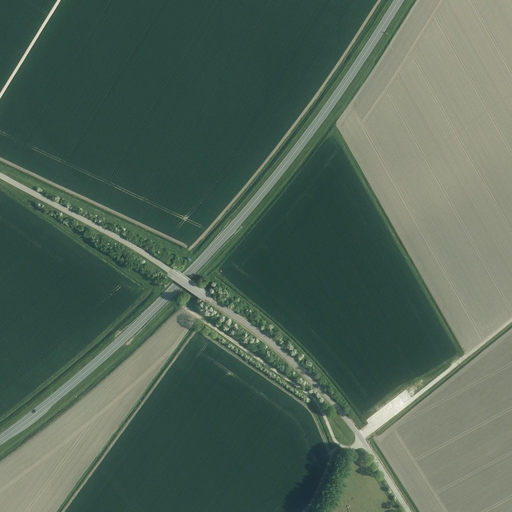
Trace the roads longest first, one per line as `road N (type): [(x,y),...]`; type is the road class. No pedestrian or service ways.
road 1 (trunk): [(0,443),(95,367),(199,265),(274,181),(400,0)]
road 2 (unclassified): [(408,511),(355,429),(263,336),(148,256),(0,174)]
road 3 (track): [(364,442),(343,447),(313,398),(183,307)]
